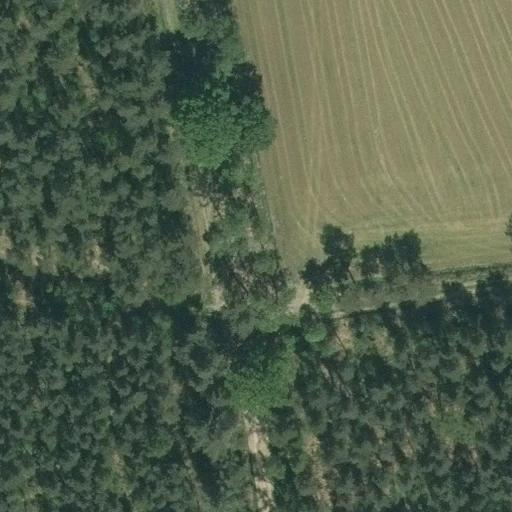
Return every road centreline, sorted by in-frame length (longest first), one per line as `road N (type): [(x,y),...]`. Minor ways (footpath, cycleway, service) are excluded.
road 1 (track): [(171,0),(266,511)]
road 2 (track): [(231,323),(511,290)]
